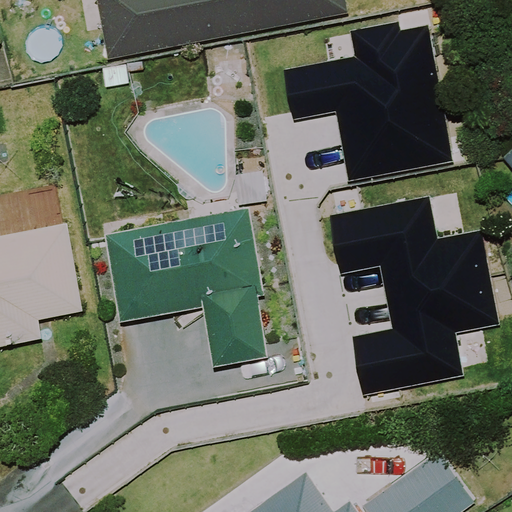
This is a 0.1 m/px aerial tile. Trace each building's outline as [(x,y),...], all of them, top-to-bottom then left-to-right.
[(107,0),(117,51),(359,4),(357,0),(107,0)] [(0,40),(8,39),(0,5),(0,40)] [(344,105),(357,172),(463,151),(436,17),(409,23),(407,14),(357,25),(362,50),(293,64),(303,113),(344,105)] [(446,230),(437,189),(338,209),(350,267),(389,259),(401,319),(363,327),(375,386),(474,366),(465,326),(509,317),(490,221),(446,230)] [(276,283),(260,197),(116,225),(133,310),(218,294),(229,353),(283,342),(272,284),(276,283)] [(93,301),(77,214),(0,228),(0,338),(55,328),(51,309),(93,301)] [(459,511),(482,496),(446,445),(370,499),(379,511),(459,511)] [(344,501),(317,463),(246,511),(375,511),(360,490),(344,501)]
